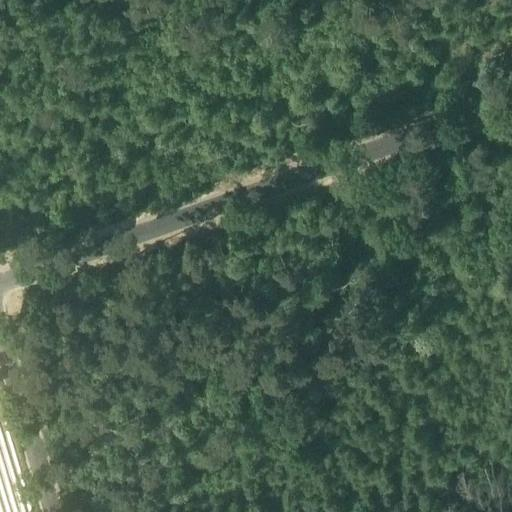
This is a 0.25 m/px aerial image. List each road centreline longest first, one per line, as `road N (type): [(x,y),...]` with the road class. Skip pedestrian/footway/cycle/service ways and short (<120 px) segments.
road 1 (track): [(511,98),(0,282)]
road 2 (track): [(0,331),(53,511)]
